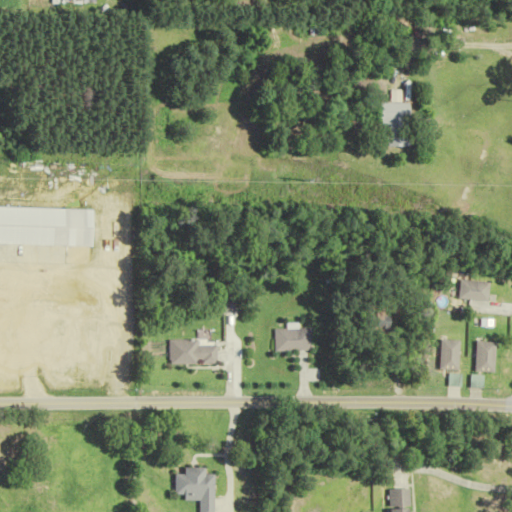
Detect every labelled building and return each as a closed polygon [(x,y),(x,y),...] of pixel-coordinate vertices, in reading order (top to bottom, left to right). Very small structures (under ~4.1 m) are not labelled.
[(378,140),(386,140),(386,147),(404,147),(403,103),(377,104),(378,140)] [(0,245),(86,247),(86,229),(93,229),(93,210),(0,208),(0,245)] [(491,302),(492,283),(461,281),(460,300),(491,302)] [(393,335),(393,312),(365,312),(365,335),(393,335)] [(313,329),(275,329),(275,352),(313,352),(313,329)] [(197,340),(167,340),(167,364),(217,364),(217,346),(197,346),(197,340)] [(459,341),(439,341),(439,371),(459,371),(459,341)] [(475,373),(495,373),(495,343),(475,343),(475,373)] [(210,511),(211,475),(201,475),(201,469),(180,469),(180,476),(171,476),(171,496),(181,496),(181,501),(196,501),(196,511),(210,511)] [(409,508),(409,490),(387,490),(386,511),(405,511),(406,508),(409,508)]
